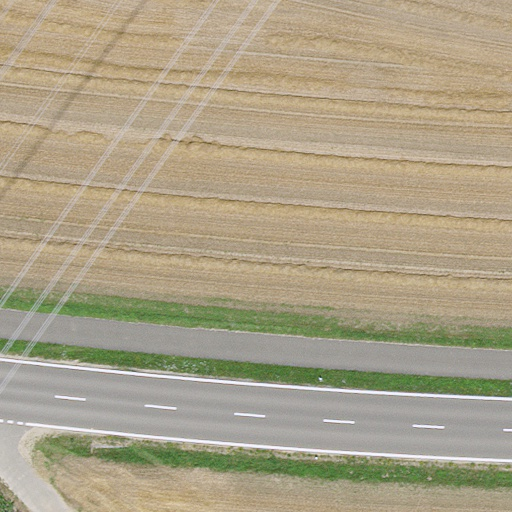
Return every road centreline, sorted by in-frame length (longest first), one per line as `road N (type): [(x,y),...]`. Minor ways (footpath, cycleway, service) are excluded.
road 1 (track): [(0,328),(511,381)]
road 2 (primary): [(0,396),(511,430)]
